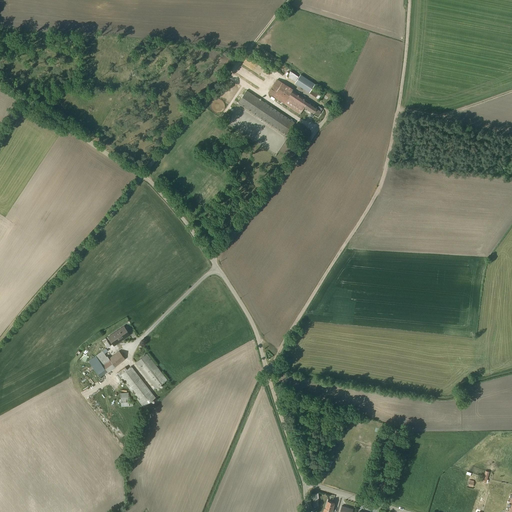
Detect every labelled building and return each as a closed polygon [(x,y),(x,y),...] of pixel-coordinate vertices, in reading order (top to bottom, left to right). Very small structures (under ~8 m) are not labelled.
[(290,71),(287,76),(295,82),(298,77),(290,71)] [(300,75),(295,83),(309,93),(315,84),(300,75)] [(317,108),(304,100),(305,99),(303,98),(303,99),(298,96),(299,95),(298,95),(297,95),(291,92),(293,89),(277,79),(276,80),(268,93),(300,115),(304,108),(307,110),(306,111),(310,113),(310,112),(313,114),(314,113),(318,116),(321,111),(320,111),(317,109),(317,108)] [(246,90),(238,103),(286,135),(294,122),(246,90)] [(113,346),(130,336),(124,326),(107,337),(113,346)] [(110,346),(105,338),(102,341),(107,348),(110,346)] [(88,361),(94,369),(100,377),(106,372),(107,374),(115,368),(115,367),(125,360),(119,351),(108,359),(102,350),(88,361)] [(167,380),(147,354),(135,363),(155,390),(167,380)] [(146,405),(155,398),(131,366),(127,370),(125,367),(117,373),(143,408),(144,409),(148,407),(146,405)] [(128,393),(120,393),(121,407),(129,407),(133,406),(132,402),(128,402),(128,393)] [(383,447),(379,446),(374,459),(378,461),(383,447)] [(389,466),(393,457),(386,454),(384,458),(382,463),(389,466)] [(485,470),(481,482),(486,483),(489,472),(485,470)] [(327,511),(332,511),(333,511),(334,507),(333,507),(334,503),(328,501),(325,509),(328,510),(327,511)]
